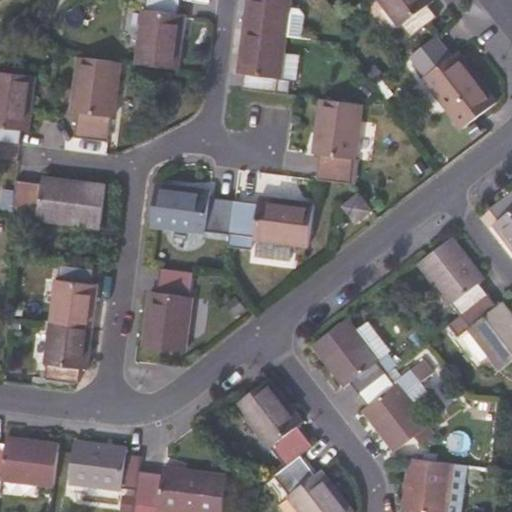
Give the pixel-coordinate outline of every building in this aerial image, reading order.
[(178,68),(185,14),(179,14),(180,0),(146,0),(146,9),(142,8),(135,63),(178,68)] [(287,35),(292,0),(247,0),(243,29),(287,35)] [(438,17),(428,4),(434,0),(433,0),(377,0),(399,28),(402,26),(411,38),(438,17)] [(289,35),(301,36),(304,12),(293,10),(289,35)] [(282,79),(287,35),(243,29),(238,74),(244,75),(243,87),(290,94),(292,80),(282,79)] [(497,102),(458,51),(452,55),(437,35),(411,57),(424,76),(423,79),(464,128),(497,102)] [(113,117),(121,62),(77,56),(70,113),(77,114),(74,138),(107,142),(110,119),(113,117)] [(28,132),(35,79),(0,73),(0,142),(20,145),(21,132),(28,132)] [(355,158),(363,104),(321,98),(314,153),(320,154),(317,177),(317,179),(350,183),(351,182),(353,159),(355,158)] [(100,228),(105,185),(42,177),(40,184),(17,181),(13,212),(14,216),(35,218),(36,220),(86,226),(100,228)] [(229,234),(234,200),(211,196),(211,189),(157,182),(151,225),(204,232),(207,230),(229,234)] [(0,210),(10,211),(13,191),(1,190),(0,200),(0,210)] [(511,191),(489,209),(498,221),(493,224),(511,249),(511,191)] [(356,223),(373,211),(359,192),(343,205),(356,223)] [(308,247),(314,204),(260,197),(258,203),(234,200),(229,234),(255,237),(255,240),(308,247)] [(253,251),(255,240),(255,237),(229,234),(227,247),(253,251)] [(485,279),(452,236),(418,263),(450,306),(453,305),(461,315),(487,294),(480,283),(485,279)] [(94,327),(99,286),(93,284),(94,270),(60,265),(57,280),(54,280),(48,321),(94,327)] [(187,351),(193,297),(191,296),(195,271),(160,267),(156,291),(149,290),(141,345),(187,351)] [(511,360),(511,312),(503,301),(496,305),(487,294),(461,315),(469,325),(468,328),(484,348),(500,370),(511,360)] [(386,355),(391,351),(367,321),(356,329),(348,318),(313,345),(345,386),(350,382),(360,394),(387,374),(377,362),(386,355)] [(78,384),(81,370),(87,371),(94,327),(48,321),(43,365),(46,367),(45,380),(78,384)] [(396,367),(386,355),(377,362),(387,374),(396,367)] [(435,433),(407,395),(423,381),(406,358),(396,367),(387,374),(360,394),(368,405),(363,408),(396,451),(416,437),(422,443),(435,433)] [(313,445),(299,426),(303,422),(270,379),(236,403),(269,448),(272,447),(286,466),(302,454),(313,445)] [(56,486),(62,444),(60,444),(7,437),(6,443),(0,442),(0,495),(3,480),(54,488),(56,488),(56,486)] [(139,469),(140,455),(126,453),(127,445),(76,439),(71,483),(121,490),(125,488),(137,489),(139,469)] [(354,511),(321,469),(316,473),(302,454),(286,466),(275,474),(289,493),(288,497),(299,511),(354,511)] [(445,511),(452,463),(440,461),(410,457),(409,460),(403,509),(409,510),(408,511),(445,511)] [(184,511),(223,511),(229,474),(165,465),(164,472),(139,469),(137,489),(134,511),(159,511),(160,509),(184,511)]
